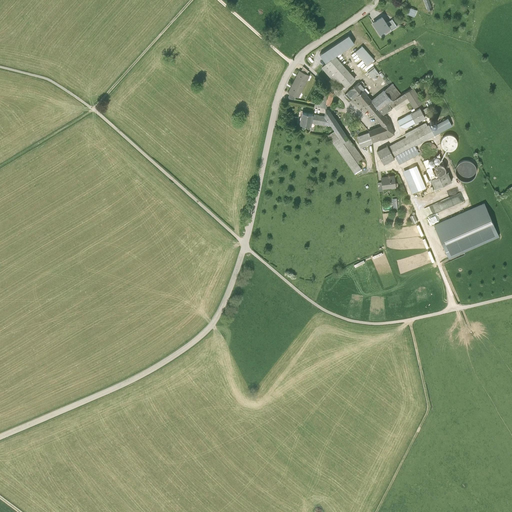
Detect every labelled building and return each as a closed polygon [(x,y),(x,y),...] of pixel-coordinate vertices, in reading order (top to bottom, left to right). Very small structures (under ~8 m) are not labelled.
[(432,10),(428,0),(424,0),(428,11),(432,10)] [(416,11),(409,8),(407,14),(414,17),(416,11)] [(387,24),(382,17),(373,23),(380,34),(390,28),(387,24)] [(392,20),(387,24),(390,28),(391,30),(397,27),(392,20)] [(353,44),(348,36),(320,54),(326,62),(353,44)] [(362,46),(356,52),(367,65),(374,59),(362,46)] [(355,78),(335,57),(323,68),(342,89),(355,78)] [(378,74),(374,68),(368,72),(372,78),(378,74)] [(301,72),(299,71),(294,82),(303,87),(309,76),(307,74),(301,72)] [(303,87),(294,82),(288,92),(291,93),(296,96),(298,97),(303,87)] [(359,83),(346,95),(351,101),(356,96),(363,90),(364,89),(359,83)] [(392,84),(371,101),(379,110),(402,95),(392,84)] [(408,98),(414,108),(423,103),(413,88),(405,93),(408,98)] [(363,90),(356,96),(365,106),(371,101),(363,90)] [(408,98),(405,93),(402,95),(379,110),(382,113),(383,114),(392,109),(391,108),(408,98)] [(371,101),(365,106),(376,119),(382,113),(379,110),(371,101)] [(325,117),(313,115),(312,123),(332,126),(335,131),(343,142),(348,139),(330,111),(326,109),(325,117)] [(421,111),(420,109),(398,121),(401,126),(406,128),(424,118),(423,115),(421,111)] [(312,123),(313,115),(302,113),(300,124),(311,126),(312,123)] [(383,114),(382,113),(376,119),(383,127),(389,121),(383,114)] [(448,119),(430,128),(435,136),(452,126),(448,119)] [(383,127),(369,131),(370,133),(372,143),(394,135),(389,121),(383,127)] [(394,157),(395,157),(415,146),(435,136),(430,128),(429,125),(427,126),(425,123),(405,134),(407,138),(388,147),(394,157)] [(343,142),(335,131),(328,135),(355,174),(362,169),(357,163),(364,159),(348,139),(343,142)] [(372,143),(370,133),(358,137),(361,148),(372,144),(372,143)] [(453,150),(456,147),(457,143),(456,138),(452,135),(448,135),(444,137),(441,140),(441,145),(444,149),(448,151),(453,150)] [(431,158),(435,155),(436,151),(435,146),(431,144),(427,143),(423,145),(420,149),(420,153),(423,157),(427,159),(431,158)] [(394,157),(388,147),(388,146),(377,151),(384,164),(394,159),(394,157)] [(419,153),(415,146),(395,157),(399,164),(419,153)] [(464,181),(467,181),(470,181),(473,179),(475,176),(476,173),(476,170),(475,167),(473,164),(471,162),(468,161),(465,161),(461,162),(459,163),(457,166),(456,169),(455,172),(456,175),(458,178),(461,180),(464,181)] [(426,187),(416,165),(409,168),(419,190),(426,187)] [(444,174),(446,172),(446,170),(446,167),(444,165),(441,165),(438,166),(437,168),(437,171),(438,173),(441,174),(444,174)] [(431,168),(427,169),(436,188),(451,181),(447,173),(436,178),(432,167),(431,168)] [(395,176),(381,178),(383,188),(396,186),(395,176)] [(424,207),(427,216),(441,210),(444,218),(461,212),(457,203),(465,200),(462,192),(424,207)] [(483,203),(435,224),(449,258),(498,237),(483,203)]
